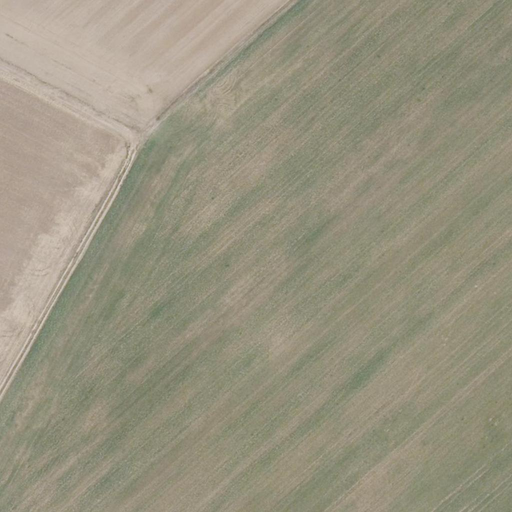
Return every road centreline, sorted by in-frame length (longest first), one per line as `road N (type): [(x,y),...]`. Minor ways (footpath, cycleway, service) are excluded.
road 1 (track): [(0,384),(141,133)]
road 2 (track): [(141,133),(293,0)]
road 3 (track): [(141,133),(133,86),(58,0)]
